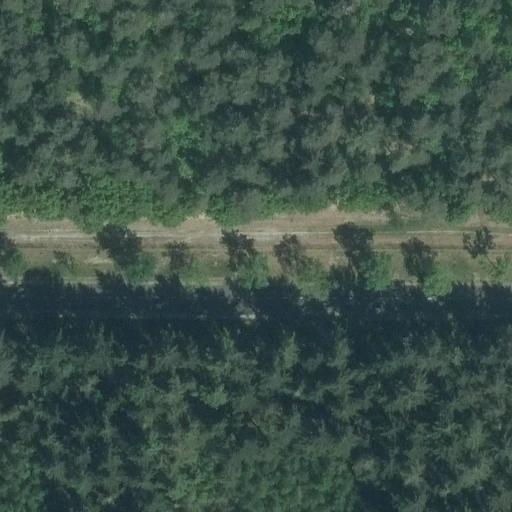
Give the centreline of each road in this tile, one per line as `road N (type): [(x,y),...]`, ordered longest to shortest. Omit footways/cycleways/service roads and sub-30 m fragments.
road 1 (track): [(0,230),(511,231)]
road 2 (unclassified): [(511,298),(0,297)]
